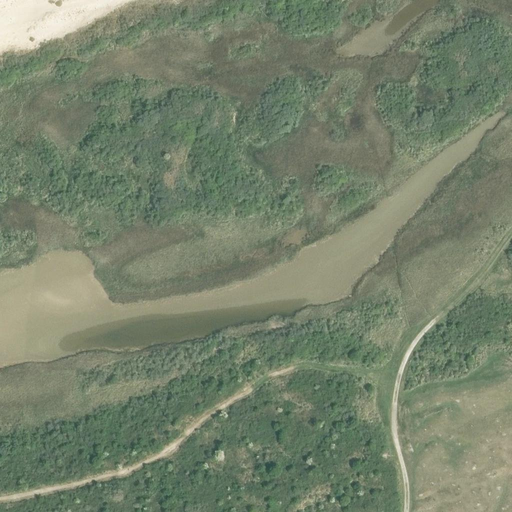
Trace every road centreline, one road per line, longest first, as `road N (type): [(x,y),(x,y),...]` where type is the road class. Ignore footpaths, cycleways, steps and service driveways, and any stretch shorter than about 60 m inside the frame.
road 1 (track): [(0,500),(149,462),(298,364),(401,370)]
road 2 (track): [(401,370),(419,336),(511,236)]
road 3 (track): [(406,511),(393,426),(401,370)]
